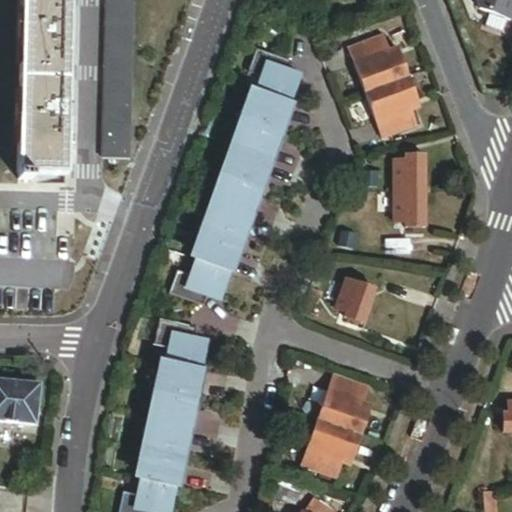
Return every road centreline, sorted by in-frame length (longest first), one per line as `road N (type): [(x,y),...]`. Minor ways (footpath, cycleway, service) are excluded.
road 1 (residential): [(219,0),(93,341)]
road 2 (residential): [(396,511),(509,216)]
road 3 (residential): [(429,0),(509,216)]
road 4 (residential): [(93,341),(68,511)]
